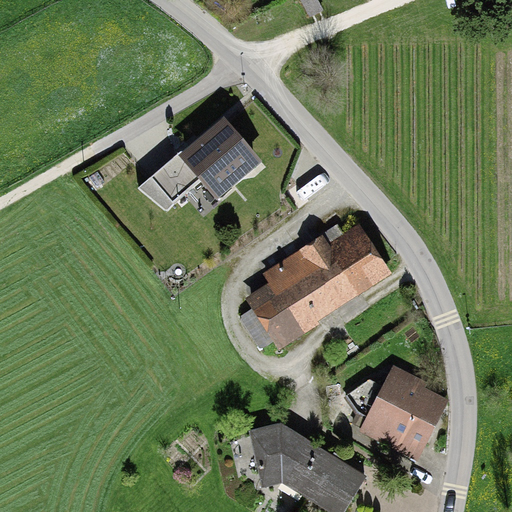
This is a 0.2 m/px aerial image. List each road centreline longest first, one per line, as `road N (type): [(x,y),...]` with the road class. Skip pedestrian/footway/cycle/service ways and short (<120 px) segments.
road 1 (residential): [(452,511),(462,395),(440,295),(399,229),(242,62),(166,0)]
road 2 (track): [(242,62),(0,201)]
road 3 (unknown): [(242,62),(300,46),(395,0)]
